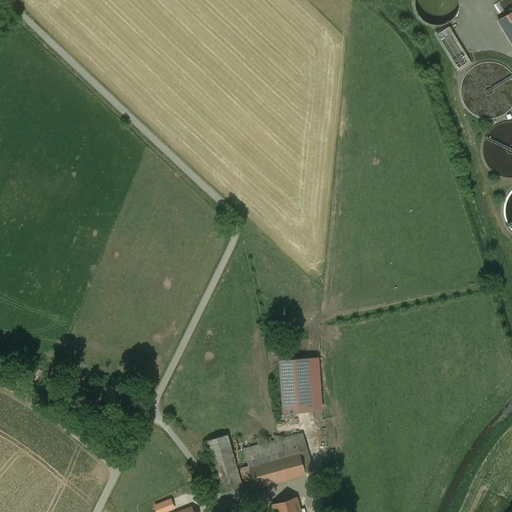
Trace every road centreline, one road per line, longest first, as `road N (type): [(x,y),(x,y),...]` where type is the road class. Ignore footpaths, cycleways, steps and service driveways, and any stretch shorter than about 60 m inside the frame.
road 1 (unclassified): [(10,0),(233,218),(232,244),(97,511)]
road 2 (track): [(0,384),(119,467)]
